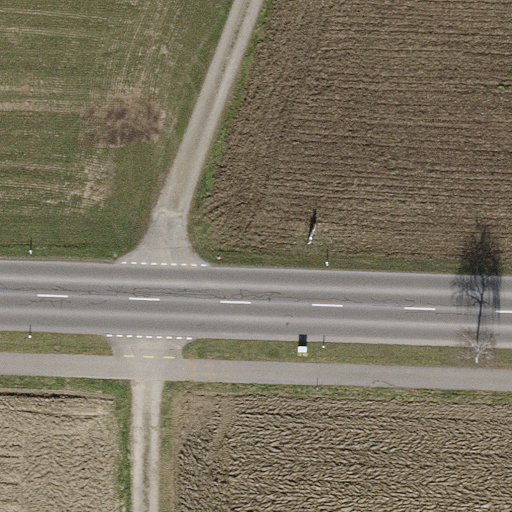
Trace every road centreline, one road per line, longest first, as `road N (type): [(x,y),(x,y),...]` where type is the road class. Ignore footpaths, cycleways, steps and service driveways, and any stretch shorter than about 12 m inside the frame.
road 1 (track): [(149,511),(150,309),(261,0)]
road 2 (tertiary): [(511,320),(0,304)]
